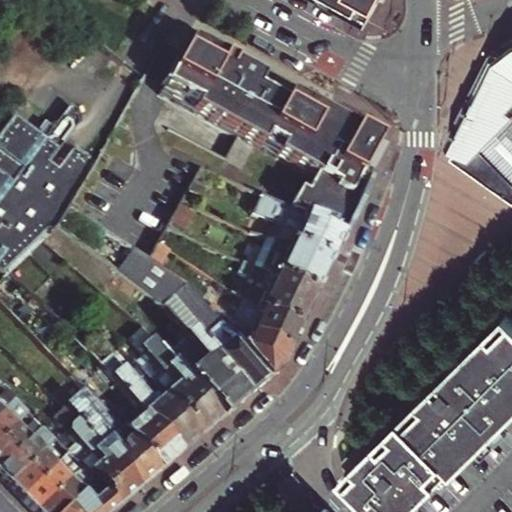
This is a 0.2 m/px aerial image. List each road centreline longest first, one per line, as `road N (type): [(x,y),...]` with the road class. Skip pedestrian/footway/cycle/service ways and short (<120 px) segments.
road 1 (tertiary): [(422,90),(238,0)]
road 2 (secondary): [(376,286),(409,188),(422,90)]
road 3 (secondary): [(287,439),(346,370),(376,286)]
road 4 (secondary): [(376,286),(325,365),(272,422)]
road 5 (secondary): [(272,422),(166,511)]
